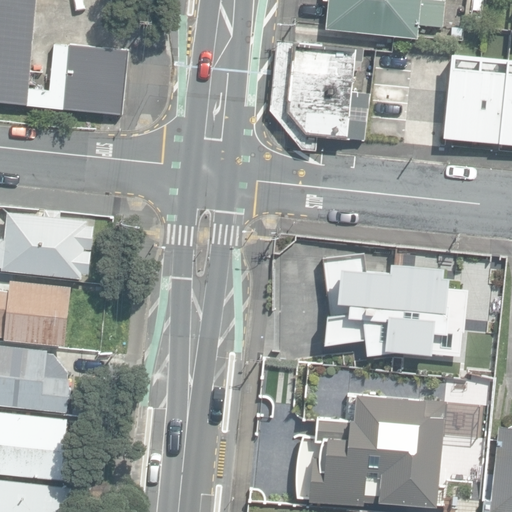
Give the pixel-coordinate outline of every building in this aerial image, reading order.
[(0,0),(0,99),(122,112),(128,48),(55,40),(50,87),(30,85),(38,0),(0,0)] [(328,0),(326,24),(417,33),(418,19),(442,22),(443,0),(328,0)] [(302,148),(316,149),(317,135),(347,137),(348,131),(356,132),(358,108),(362,109),(363,94),(352,93),(355,60),(364,60),(365,48),(277,40),(271,109),(302,148)] [(478,151),(500,153),(501,149),(505,149),(505,145),(511,146),(511,63),(416,55),(410,127),(414,128),(413,137),(474,143),(474,146),(478,146),(478,151)] [(3,269),(84,277),(84,272),(90,272),(92,250),(86,250),(86,246),(93,247),(96,225),(89,224),(90,219),(62,216),(62,211),(47,209),(46,215),(10,211),(7,239),(0,238),(0,265),(4,266),(3,269)] [(380,260),(366,259),(365,251),(325,256),(326,266),(324,266),(328,299),(325,299),(320,333),(314,332),(311,352),(366,345),(367,355),(404,352),(403,357),(440,360),(441,349),(463,351),(469,288),(453,286),(455,256),(433,254),(432,259),(381,254),(380,260)] [(501,308),(506,255),(475,253),(470,305),(501,308)] [(7,338),(67,344),(73,286),(12,280),(11,289),(0,287),(0,335),(7,336),(7,338)] [(0,402),(68,410),(69,403),(71,401),(73,389),(71,385),(71,378),(69,377),(69,370),(55,352),(49,351),(50,349),(0,343),(0,402)] [(318,416),(311,498),(386,508),(386,504),(444,511),(443,511),(479,511),(481,499),(470,498),(472,482),(446,478),(446,484),(441,484),(447,399),(358,393),(357,418),(318,416)] [(0,470),(67,476),(70,445),(66,445),(68,418),(0,411),(0,470)] [(488,511),(511,511),(511,423),(511,424),(508,425),(499,424),(490,498),(488,511)] [(0,511),(67,511),(71,482),(0,474),(0,511)]
